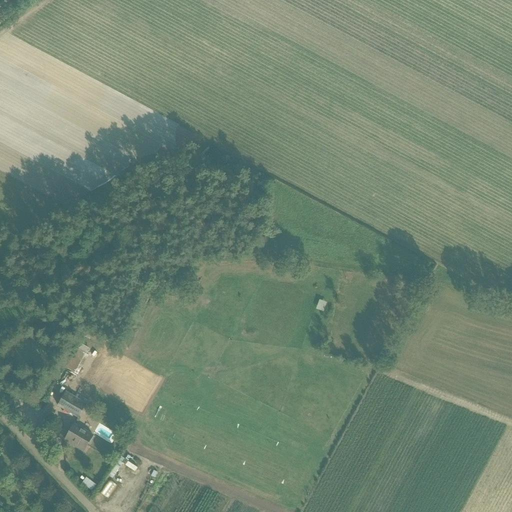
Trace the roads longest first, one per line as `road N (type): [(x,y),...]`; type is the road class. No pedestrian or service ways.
road 1 (track): [(0,274),(221,263),(328,268),(382,273),(511,306)]
road 2 (unclassified): [(93,511),(0,420)]
